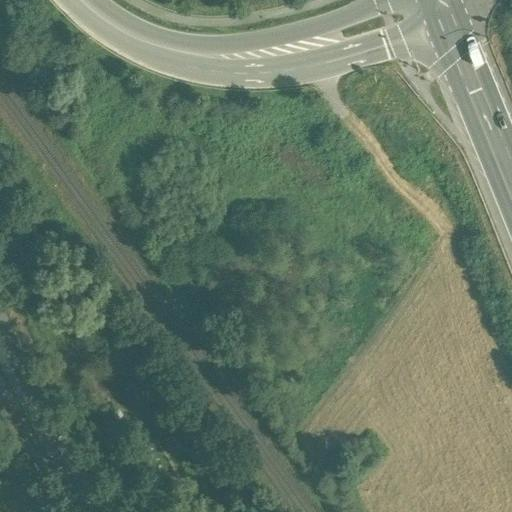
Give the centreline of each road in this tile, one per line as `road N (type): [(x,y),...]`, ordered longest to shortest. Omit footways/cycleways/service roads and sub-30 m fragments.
road 1 (secondary): [(169,46),(218,61),(297,57),(392,30),(438,0)]
road 2 (secondary): [(438,0),(380,1),(282,32),(169,46)]
road 3 (track): [(320,52),(344,116),(443,230)]
road 4 (residential): [(0,337),(93,511)]
road 5 (primary): [(438,0),(511,175)]
